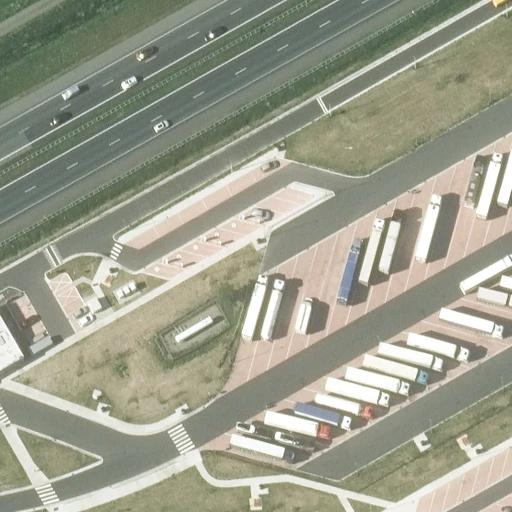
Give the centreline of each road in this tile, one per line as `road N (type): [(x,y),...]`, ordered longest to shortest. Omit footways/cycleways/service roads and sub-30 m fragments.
road 1 (motorway): [(0,217),(381,0)]
road 2 (motorway): [(251,0),(0,142)]
